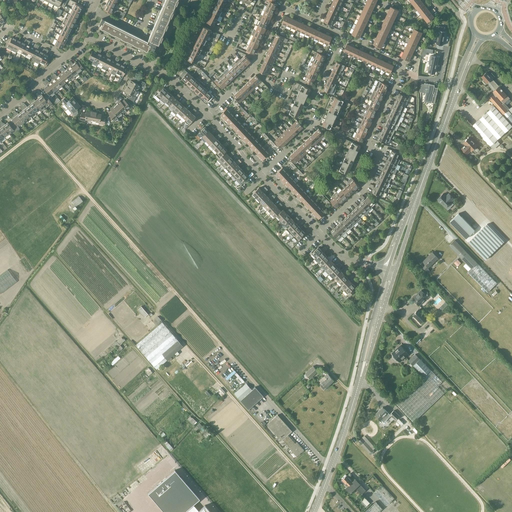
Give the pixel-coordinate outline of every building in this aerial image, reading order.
[(102,19),(99,23),(100,23),(102,24),(100,29),(115,36),(120,38),(120,39),(127,42),(132,44),(132,45),(147,52),(149,48),(153,50),(155,46),(156,44),(158,45),(161,38),(160,38),(161,36),(162,36),(165,29),(164,29),(166,24),(167,24),(170,17),(169,17),(172,12),(175,5),(176,0),(177,0),(166,0),(148,43),(104,21),(104,20),(102,19)] [(269,1),(267,6),(275,10),(277,4),(269,1)] [(375,5),(367,1),(365,6),(373,10),(375,5)] [(421,1),(414,6),(417,10),(424,5),(421,1)] [(338,10),(340,6),(332,2),(331,5),(329,4),(328,6),(338,10)] [(224,7),(216,3),(214,7),(221,11),(224,7)] [(82,7),(81,7),(75,4),(72,9),(80,13),(82,7)] [(114,8),(106,4),(103,9),(108,12),(107,13),(110,15),(114,8)] [(427,9),(424,5),(417,10),(421,14),(427,9)] [(267,6),(265,11),(272,15),(275,10),(267,6)] [(336,15),(338,10),(328,6),(327,7),(330,8),(328,11),(336,15)] [(365,6),(363,10),(370,14),(373,10),(365,6)] [(391,6),(388,11),(396,15),(399,10),(391,6)] [(221,11),(214,7),(211,12),(219,16),(221,11)] [(80,13),(72,9),(70,14),(77,18),(80,13)] [(427,9),(421,14),(424,18),(431,13),(427,9)] [(370,14),(363,10),(360,15),(368,19),(370,14)] [(265,11),(263,16),(262,16),(270,19),(272,15),(265,11)] [(334,20),(336,15),(328,11),(327,14),(325,13),(324,15),(334,20)] [(396,15),(388,11),(386,16),(394,20),(396,15)] [(219,16),(211,12),(209,16),(217,20),(219,16)] [(65,18),(75,23),(77,18),(70,14),(67,13),(65,18)] [(434,17),(431,13),(424,18),(427,22),(434,17)] [(260,15),(258,20),(268,24),(270,19),(262,16),(263,16),(260,15)] [(282,23),(286,25),(291,15),(289,15),(288,17),(285,15),(282,23)] [(286,25),(291,28),(295,20),(292,18),(293,16),(291,15),(286,25)] [(334,20),(324,15),(323,17),(325,18),(324,21),(332,25),(334,20)] [(360,15),(358,20),(366,23),(368,19),(360,15)] [(207,21),(214,25),(217,20),(209,16),(207,21)] [(386,16),(384,20),(392,24),(394,20),(386,16)] [(75,23),(65,18),(62,23),(64,24),(72,28),(75,23)] [(291,28),(296,30),(300,20),(299,19),(298,21),(295,20),(291,28)] [(268,24),(258,20),(256,25),(258,26),(266,29),(268,24)] [(296,30),(300,32),(304,24),(301,23),(302,20),(300,20),(296,30)] [(366,23),(358,20),(356,24),(364,28),(366,23)] [(392,24),(384,20),(382,25),(390,29),(392,24)] [(300,32),(305,34),(310,24),(308,23),(307,25),(304,24),(300,32)] [(72,28),(64,24),(62,29),(69,33),(72,28)] [(310,24),(305,34),(310,36),(313,28),(310,27),(311,25),(310,24)] [(356,24),(354,29),(362,33),(364,28),(356,24)] [(382,25),(380,30),(388,33),(390,29),(382,25)] [(435,31),(434,33),(438,34),(436,43),(436,44),(442,45),(445,32),(445,31),(444,31),(445,27),(444,27),(440,26),(436,25),(436,26),(435,31)] [(209,35),(212,30),(204,26),(202,31),(209,35)] [(266,29),(258,26),(256,31),(263,34),(266,29)] [(310,36),(314,38),(319,28),(317,27),(316,30),(313,28),(310,36)] [(69,33),(62,29),(60,28),(59,30),(58,31),(59,33),(60,33),(59,35),(67,38),(69,33)] [(319,40),(322,32),(320,31),(320,29),(319,28),(314,38),(319,40)] [(362,33),(354,29),(352,34),(360,38),(362,33)] [(412,33),(420,37),(422,32),(414,29),(412,33)] [(251,34),(253,36),(261,39),(263,34),(256,31),(253,30),(251,34)] [(388,33),(380,30),(378,34),(386,38),(388,33)] [(209,35),(202,31),(200,36),(207,40),(209,35)] [(319,40),(323,43),(328,33),(326,32),(325,34),(322,32),(319,40)] [(328,33),(323,43),(328,45),(332,37),(329,35),(330,33),(328,33)] [(420,37),(412,33),(410,38),(418,42),(420,37)] [(6,48),(11,50),(18,35),(17,34),(16,35),(14,39),(12,38),(12,37),(12,36),(6,48)] [(285,38),(277,34),(274,39),(283,42),(285,38)] [(378,34),(376,39),(383,43),(386,38),(378,34)] [(17,50),(21,42),(18,41),(20,37),(20,36),(18,35),(11,50),(16,52),(17,50)] [(67,38),(59,35),(57,40),(64,44),(67,38)] [(207,40),(200,36),(197,41),(205,44),(207,40)] [(261,39),(253,36),(251,40),(259,44),(261,39)] [(418,42),(410,38),(408,43),(416,46),(418,42)] [(17,50),(21,52),(27,40),(26,39),(25,39),(23,43),(21,42),(17,50)] [(283,42),(274,39),(272,43),(280,47),(283,42)] [(383,43),(376,39),(373,44),(381,48),(383,43)] [(21,52),(26,55),(30,47),(27,45),(29,41),(28,40),(27,40),(21,52)] [(54,45),(62,49),(64,44),(57,40),(54,45)] [(259,44),(251,40),(249,45),(256,49),(259,44)] [(195,45),(202,49),(205,44),(197,41),(195,45)] [(280,47),(272,43),(270,48),(278,52),(280,47)] [(343,52),(348,54),(353,44),(351,43),(350,45),(347,44),(343,52)] [(416,46),(408,43),(406,47),(414,51),(416,46)] [(33,48),(30,47),(26,55),(31,57),(36,47),(37,44),(36,44),(35,44),(33,48)] [(37,44),(36,47),(31,57),(35,59),(39,51),(36,50),(38,46),(38,45),(37,44)] [(348,54),(353,56),(356,48),(353,47),(354,45),(353,44),(348,54)] [(202,49),(195,45),(193,50),(200,53),(202,49)] [(249,45),(247,50),(246,52),(250,54),(251,52),(254,54),(256,49),(249,45)] [(414,51),(406,47),(404,52),(411,56),(414,51)] [(39,64),(40,62),(46,49),(44,48),(43,48),(41,52),(39,51),(35,59),(34,61),(39,64)] [(88,59),(93,61),(99,49),(98,48),(97,48),(95,52),(93,51),(93,50),(88,59)] [(278,52),(270,48),(268,52),(276,56),(278,52)] [(353,56),(357,58),(362,48),(360,48),(359,50),(356,48),(353,56)] [(357,58),(362,60),(366,53),(363,51),(364,49),(362,48),(357,58)] [(47,50),(46,49),(40,62),(45,64),(47,65),(50,58),(48,57),(49,55),(48,56),(46,54),(47,51),(47,50)] [(93,61),(92,63),(97,66),(98,64),(102,56),(99,54),(101,50),(101,49),(99,49),(93,61)] [(200,53),(193,50),(190,54),(198,58),(199,59),(201,56),(199,55),(200,53)] [(276,56),(268,52),(266,57),(274,61),(276,56)] [(314,57),(323,61),(326,56),(316,52),(314,57)] [(362,60),(367,63),(371,53),(370,52),(369,54),(366,53),(362,60)] [(411,56),(404,52),(401,57),(409,60),(411,56)] [(107,68),(111,60),(109,59),(110,55),(110,54),(109,53),(107,56),(106,58),(102,66),(101,68),(106,70),(107,68)] [(367,63),(371,65),(375,57),(372,55),(373,53),(371,53),(367,63)] [(198,58),(190,54),(188,59),(195,63),(198,58)] [(432,54),(429,71),(436,73),(440,56),(432,54)] [(106,58),(102,56),(98,64),(102,66),(106,58)] [(241,59),(246,66),(251,62),(245,56),(241,59)] [(371,65),(376,67),(380,57),(379,56),(378,58),(375,57),(371,65)] [(274,61),(266,57),(264,62),(272,66),(274,61)] [(311,61),(321,66),(323,61),(314,57),(313,57),(311,61)] [(376,67),(381,69),(384,61),(381,60),(382,58),(380,57),(376,67)] [(242,69),(246,66),(241,59),(239,58),(235,61),(242,69)] [(77,73),(84,68),(79,61),(77,63),(75,62),(76,63),(74,64),(71,61),(70,60),(69,61),(70,64),(72,66),(79,75),(77,73)] [(115,62),(111,60),(107,68),(111,70),(115,62)] [(381,69),(385,71),(390,61),(388,60),(387,62),(384,61),(381,69)] [(231,65),(238,73),(242,69),(235,61),(231,65)] [(321,66),(311,61),(309,66),(319,70),(321,66)] [(346,66),(336,61),(334,66),(344,71),(346,66)] [(390,61),(385,71),(390,73),(394,65),(390,64),(391,62),(390,61)] [(111,70),(116,73),(120,65),(115,62),(111,70)] [(122,66),(120,65),(116,73),(120,75),(119,77),(122,78),(125,71),(123,71),(127,63),(125,62),(124,62),(122,66)] [(272,66),(264,62),(262,66),(270,70),(272,66)] [(227,69),(229,71),(235,77),(238,73),(231,65),(227,69)] [(79,75),(72,66),(68,69),(75,78),(79,75)] [(270,70),(262,66),(259,71),(268,75),(270,70)] [(307,71),(317,75),(319,70),(309,66),(307,71)] [(344,71),(334,66),(332,71),(340,74),(342,75),(344,71)] [(61,68),(62,70),(64,72),(69,79),(71,81),(75,78),(68,69),(66,70),(63,67),(62,67),(61,68)] [(184,70),(180,76),(182,78),(182,79),(186,82),(192,76),(184,70)] [(225,74),(231,80),(235,77),(229,71),(225,74)] [(307,76),(315,80),(317,75),(307,71),(305,75),(307,76)] [(340,74),(332,71),(330,75),(340,80),(340,78),(339,77),(340,74)] [(65,82),(69,79),(64,72),(60,75),(65,82)] [(223,72),(219,76),(227,84),(231,80),(225,74),(223,72)] [(486,73),(482,77),(484,80),(483,81),(485,84),(487,83),(489,82),(492,79),(493,78),(491,75),(490,76),(486,73)] [(52,82),(57,89),(61,86),(52,74),(52,75),(51,76),(54,80),(52,82)] [(57,78),(54,74),(53,74),(52,74),(61,86),(65,82),(60,75),(57,78)] [(262,81),(256,75),(252,78),(258,85),(262,81)] [(340,80),(330,75),(328,80),(336,84),(337,81),(339,82),(340,80)] [(192,76),(186,82),(190,86),(197,78),(195,79),(192,76)] [(219,76),(214,81),(220,88),(222,87),(223,88),(227,84),(219,76)] [(307,76),(304,81),(312,85),(315,80),(307,76)] [(127,85),(137,90),(140,85),(142,86),(144,82),(134,77),(132,81),(130,80),(127,85)] [(197,78),(190,86),(194,90),(200,84),(202,82),(197,78)] [(258,85),(252,78),(248,82),(254,88),(258,85)] [(482,117),(471,127),(489,147),(498,139),(500,137),(511,126),(511,125),(502,115),(503,114),(511,123),(511,115),(507,110),(509,109),(511,113),(511,106),(510,108),(504,103),(510,98),(492,79),(489,82),(496,89),(493,92),(494,92),(488,97),(495,105),(482,117)] [(44,81),(53,92),(55,94),(59,91),(57,89),(52,82),(49,84),(46,80),(45,80),(44,81)] [(336,84),(328,80),(326,85),(334,88),(336,84)] [(50,101),(52,99),(49,95),(53,92),(44,81),(43,81),(43,82),(46,86),(44,88),(43,87),(45,89),(42,91),(45,95),(50,101)] [(378,81),(376,86),(386,90),(388,85),(378,81)] [(200,84),(194,90),(198,93),(204,87),(205,85),(202,82),(200,84)] [(254,88),(248,82),(244,85),(251,92),(254,88)] [(419,90),(419,92),(420,91),(422,91),(426,92),(425,98),(429,98),(428,101),(431,102),(435,103),(436,97),(438,88),(434,87),(434,85),(434,86),(430,85),(430,84),(424,83),(424,84),(421,83),(419,90)] [(137,90),(127,85),(124,91),(128,93),(126,96),(133,101),(135,96),(134,96),(137,90)] [(251,92),(244,85),(241,89),(247,95),(251,92)] [(310,89),(302,85),(289,113),(297,117),(310,89)] [(326,85),(323,90),(331,93),(334,88),(326,85)] [(374,90),(384,95),(386,90),(376,86),(374,90)] [(161,99),(168,91),(164,88),(163,88),(161,87),(155,94),(161,99)] [(202,97),(208,91),(209,89),(207,87),(205,89),(204,87),(198,93),(202,97)] [(247,95),(241,89),(237,92),(243,99),(247,95)] [(374,90),(371,95),(382,99),(384,95),(374,90)] [(165,103),(166,101),(172,95),(168,91),(161,99),(165,103)] [(208,91),(202,97),(206,101),(207,100),(209,102),(214,96),(208,91)] [(243,99),(237,92),(233,96),(239,102),(243,99)] [(397,95),(396,96),(397,96),(396,97),(407,102),(409,97),(407,97),(408,95),(401,92),(400,93),(399,93),(398,95),(397,95)] [(50,101),(45,95),(43,97),(41,94),(39,96),(40,97),(37,99),(45,108),(52,103),(50,101)] [(166,101),(170,105),(176,99),(172,95),(166,101)] [(369,99),(372,100),(380,104),(382,99),(371,95),(369,99)] [(405,107),(407,102),(396,97),(397,96),(396,96),(395,95),(393,98),(395,99),(396,98),(397,98),(395,102),(405,107)] [(29,97),(28,99),(31,103),(29,105),(35,113),(39,110),(30,98),(29,97)] [(45,108),(37,99),(35,100),(33,100),(33,99),(31,97),(30,98),(39,110),(41,112),(45,108)] [(67,109),(76,101),(72,97),(68,100),(65,97),(61,100),(65,104),(63,105),(67,109)] [(335,97),(322,125),(331,129),(344,101),(335,97)] [(486,97),(480,103),(482,105),(488,99),(486,97)] [(170,105),(174,109),(180,102),(176,99),(170,105)] [(120,101),(115,105),(123,113),(130,107),(124,100),(121,102),(120,101)] [(380,104),(372,100),(369,105),(377,109),(380,104)] [(70,114),(72,112),(76,116),(78,113),(76,110),(80,106),(76,101),(67,109),(70,114)] [(180,102),(174,109),(178,112),(184,106),(180,102)] [(395,102),(393,107),(403,112),(405,107),(395,102)] [(23,103),(21,104),(31,117),(35,113),(29,105),(27,107),(24,103),(23,103)] [(21,104),(20,105),(20,106),(23,110),(20,112),(27,120),(28,122),(32,118),(31,117),(21,104)] [(367,104),(365,109),(375,113),(377,109),(369,105),(367,104)] [(389,107),(391,108),(390,109),(392,109),(391,112),(401,116),(403,112),(393,107),(392,106),(392,105),(391,104),(389,107)] [(118,118),(123,113),(115,105),(111,110),(112,111),(109,113),(110,115),(110,116),(114,121),(115,121),(116,122),(117,123),(118,122),(119,122),(119,120),(119,119),(118,118)] [(188,109),(184,106),(178,112),(182,116),(188,109)] [(223,120),(231,112),(227,108),(221,114),(223,117),(221,118),(223,120)] [(190,111),(188,109),(182,116),(186,120),(192,113),(193,112),(192,111),(190,111)] [(365,109),(363,113),(373,118),(375,113),(365,109)] [(22,123),(27,120),(20,112),(18,114),(18,113),(16,114),(16,113),(16,112),(14,110),(13,111),(22,123)] [(92,121),(94,111),(90,110),(90,112),(86,111),(86,113),(82,113),(82,114),(81,114),(80,120),(85,121),(85,120),(92,121)] [(15,123),(13,125),(17,130),(19,128),(18,127),(22,123),(13,111),(12,112),(13,115),(14,114),(15,115),(14,116),(14,117),(12,119),(15,123)] [(98,112),(94,111),(92,121),(99,122),(99,124),(104,124),(105,119),(104,118),(104,117),(100,116),(101,114),(97,113),(98,112)] [(231,112),(223,120),(224,121),(226,119),(228,122),(234,116),(231,112)] [(387,116),(399,121),(401,116),(391,112),(390,114),(388,113),(388,114),(387,116)] [(192,113),(186,120),(185,121),(185,122),(186,123),(187,124),(188,124),(189,125),(191,122),(192,122),(192,121),(196,117),(192,113)] [(362,115),(364,116),(363,119),(371,123),(373,118),(363,113),(362,115)] [(386,121),(396,126),(399,121),(387,116),(388,114),(386,113),(385,116),(386,117),(386,118),(387,118),(386,121)] [(234,116),(228,122),(230,124),(228,126),(230,127),(238,120),(234,116)] [(363,119),(361,124),(369,127),(371,123),(363,119)] [(238,120),(230,127),(231,129),(233,127),(235,129),(241,123),(238,120)] [(297,120),(293,124),(299,130),(303,127),(297,120)] [(15,132),(17,130),(13,125),(11,127),(8,122),(5,124),(4,123),(3,124),(3,123),(1,121),(0,121),(0,122),(9,134),(14,130),(15,132)] [(384,125),(394,130),(396,126),(386,121),(385,123),(384,122),(383,123),(382,123),(381,125),(382,126),(383,125),(384,125)] [(1,127),(0,127),(0,131),(5,137),(9,134),(0,122),(0,124),(0,125),(1,125),(1,126),(0,127),(1,127)] [(241,123),(235,129),(237,132),(235,133),(237,135),(245,127),(241,123)] [(299,130),(293,124),(289,127),(296,134),(299,130)] [(369,127),(361,124),(359,128),(367,132),(369,127)] [(382,130),(392,135),(394,130),(384,125),(382,130)] [(207,129),(205,127),(197,134),(201,138),(203,137),(209,131),(210,130),(211,131),(212,130),(210,127),(209,128),(208,128),(207,129)] [(242,137),(248,131),(245,127),(237,135),(238,136),(240,134),(242,137)] [(296,134),(289,127),(286,131),(292,137),(296,134)] [(325,135),(319,128),(315,132),(321,139),(325,135)] [(359,128),(357,133),(365,136),(367,132),(359,128)] [(382,130),(381,132),(380,131),(379,133),(378,132),(376,135),(378,135),(379,134),(380,135),(388,138),(388,139),(390,139),(390,140),(392,135),(382,130)] [(203,137),(206,141),(213,135),(209,131),(203,137)] [(248,131),(242,137),(244,139),(242,141),(244,142),(252,134),(248,131)] [(292,137),(286,131),(282,134),(288,141),(292,137)] [(321,139),(315,132),(311,136),(317,142),(321,139)] [(357,133),(354,138),(362,141),(365,136),(357,133)] [(252,134),(244,142),(245,143),(247,142),(249,144),(255,138),(252,134)] [(288,141),(282,134),(278,138),(284,144),(288,141)] [(378,139),(388,144),(390,139),(388,139),(388,138),(380,135),(379,134),(378,135),(378,136),(378,137),(379,137),(378,139)] [(213,135),(206,141),(210,144),(216,138),(213,135)] [(307,139),(314,146),(317,142),(311,136),(307,139)] [(466,154),(470,150),(471,151),(477,146),(469,137),(468,139),(466,139),(465,140),(464,141),(464,142),(464,143),(466,145),(462,149),(466,154)] [(216,138),(210,144),(214,148),(220,142),(216,138)] [(255,138),(249,144),(251,147),(249,148),(251,150),(259,142),(255,138)] [(278,138),(274,141),(281,148),(284,144),(278,138)] [(304,143),(310,149),(314,146),(307,139),(304,143)] [(220,142),(214,148),(217,152),(224,146),(220,142)] [(259,142),(251,150),(252,151),(254,149),(256,152),(262,146),(259,142)] [(360,146),(352,142),(339,170),(347,174),(360,146)] [(310,149),(304,143),(300,146),(306,153),(310,149)] [(226,152),(228,150),(224,146),(217,152),(215,154),(219,158),(221,156),(226,152)] [(262,146),(256,152),(258,154),(256,156),(258,157),(266,149),(262,146)] [(296,150),(303,156),(306,153),(300,146),(296,150)] [(391,152),(390,155),(398,159),(400,154),(387,148),(386,150),(390,151),(391,152)] [(266,149),(258,157),(259,158),(261,157),(263,159),(269,153),(266,149)] [(303,156),(296,150),(293,153),(299,160),(303,156)] [(221,164),(229,156),(226,152),(221,156),(219,158),(217,160),(221,164)] [(293,153),(289,157),(295,163),(299,160),(293,153)] [(400,160),(398,159),(390,155),(387,159),(398,164),(400,160)] [(229,156),(221,164),(225,168),(233,160),(229,156)] [(387,159),(385,164),(393,168),(395,169),(398,164),(387,159)] [(228,172),(237,164),(233,160),(225,168),(228,172)] [(237,164),(228,172),(232,176),(240,168),(237,164)] [(393,168),(385,164),(383,169),(391,172),(393,168)] [(286,171),(283,167),(276,173),(279,176),(277,178),(278,179),(286,171)] [(236,179),(244,172),(240,168),(232,176),(236,179)] [(383,169),(381,173),(391,178),(393,174),(391,172),(383,169)] [(284,181),(290,175),(286,171),(278,179),(280,180),(281,179),(284,181)] [(244,172),(236,179),(241,185),(243,183),(244,183),(249,178),(247,176),(248,176),(244,172)] [(391,178),(381,173),(379,178),(389,183),(391,178)] [(290,175),(284,181),(286,184),(284,185),(285,186),(293,179),(290,175)] [(378,181),(377,183),(387,187),(389,183),(379,178),(378,177),(378,176),(377,175),(375,178),(377,179),(376,180),(378,181)] [(347,181),(349,183),(355,190),(359,186),(353,179),(353,180),(351,178),(347,181)] [(293,179),(285,186),(287,188),(288,186),(291,189),(297,183),(293,179)] [(292,194),(300,186),(297,183),(291,189),(293,191),(291,192),(292,194)] [(355,190),(349,183),(345,187),(351,193),(355,190)] [(387,187),(377,183),(375,187),(385,192),(387,187)] [(385,192),(375,187),(373,187),(374,185),(372,184),(371,187),(372,188),(373,189),(373,190),(372,192),(383,197),(385,192)] [(298,196),(304,190),(300,186),(292,194),(294,195),(295,194),(298,196)] [(256,198),(263,192),(259,187),(252,194),(256,198)] [(345,187),(341,190),(348,197),(351,193),(345,187)] [(304,190),(298,196),(300,198),(298,200),(299,201),(307,194),(304,190)] [(341,190),(338,194),(344,200),(348,197),(341,190)] [(263,192),(256,198),(260,202),(266,196),(263,192)] [(332,195),(334,197),(340,203),(344,200),(338,194),(336,192),(332,195)] [(307,194),(299,201),(301,203),(302,201),(305,203),(311,197),(307,194)] [(446,196),(443,194),(437,199),(439,200),(439,201),(439,202),(440,203),(441,203),(446,208),(451,202),(454,199),(449,194),(446,196)] [(79,196),(72,201),(76,206),(83,201),(79,196)] [(266,196),(260,202),(264,205),(270,199),(271,198),(272,200),(273,198),(271,196),(270,197),(269,199),(266,196)] [(362,202),(361,203),(367,210),(369,212),(372,208),(371,206),(365,200),(364,200),(363,199),(365,198),(363,196),(361,199),(362,200),(361,201),(362,202)] [(371,206),(374,203),(368,196),(365,200),(371,206)] [(311,197),(305,203),(307,206),(305,207),(306,209),(314,201),(311,197)] [(336,207),(340,203),(334,197),(330,201),(336,207)] [(270,199),(264,205),(267,209),(274,203),(270,199)] [(314,201),(306,209),(308,210),(309,208),(312,211),(318,205),(314,201)] [(274,203),(267,209),(271,213),(278,207),(274,203)] [(356,208),(353,210),(359,217),(363,213),(357,207),(356,206),(357,205),(356,203),(354,206),(355,207),(356,208)] [(367,210),(361,203),(357,207),(363,213),(367,210)] [(318,205),(312,211),(314,213),(312,215),(313,216),(321,209),(318,205)] [(278,207),(271,213),(275,217),(277,216),(281,211),(278,207)] [(280,220),(287,213),(283,209),(281,211),(277,216),(280,220)] [(319,218),(324,213),(325,212),(321,209),(313,216),(315,217),(316,216),(319,218)] [(349,215),(346,217),(354,225),(357,222),(350,214),(349,213),(350,212),(349,210),(346,212),(348,214),(349,215)] [(359,217),(353,210),(350,214),(357,222),(361,219),(359,217)] [(284,223),(290,217),(287,213),(280,220),(284,223)] [(466,239),(475,230),(458,213),(450,222),(466,239)] [(284,223),(288,227),(294,221),(290,217),(284,223)] [(346,232),(350,229),(342,221),(341,220),(342,219),(341,217),(339,220),(340,221),(340,222),(340,223),(339,224),(346,232)] [(346,217),(342,221),(350,229),(354,225),(346,217)] [(288,227),(286,229),(290,233),(298,225),(294,221),(288,227)] [(339,224),(335,228),(341,234),(343,236),(346,232),(339,224)] [(298,225),(290,233),(293,237),(302,229),(298,225)] [(341,234),(335,228),(331,231),(337,238),(341,234)] [(302,229),(293,237),(297,241),(305,233),(302,229)] [(497,283),(455,240),(450,245),(460,255),(459,255),(471,268),(468,271),(488,292),(497,283)] [(312,254),(316,257),(322,251),(318,247),(314,251),(313,250),(309,253),(311,255),(312,254)] [(314,259),(318,263),(326,255),(322,251),(316,257),(314,259)] [(438,258),(432,252),(423,261),(426,264),(423,267),(426,270),(438,258)] [(322,266),(331,258),(330,257),(329,256),(328,257),(326,255),(318,263),(318,264),(320,265),(322,266)] [(325,270),(327,269),(333,263),(331,261),(332,260),(332,259),(331,258),(322,266),(323,268),(324,270),(325,270)] [(333,263),(327,269),(325,270),(325,271),(329,275),(330,273),(337,267),(338,266),(337,265),(337,264),(336,265),(335,265),(333,263)] [(334,277),(341,271),(337,267),(330,273),(329,275),(332,278),(334,277)] [(334,277),(338,281),(344,275),(341,271),(334,277)] [(338,281),(342,285),(348,279),(346,276),(347,275),(346,275),(348,274),(346,271),(344,273),(345,274),(344,275),(338,281)] [(342,285),(345,289),(353,282),(354,283),(355,282),(353,279),(352,280),(351,280),(350,281),(348,279),(342,285)] [(354,283),(353,282),(343,290),(349,297),(355,291),(353,289),(355,287),(353,284),(354,283)] [(430,294),(427,291),(424,293),(421,290),(413,299),(420,305),(430,294)] [(137,309),(144,317),(148,314),(141,306),(137,309)] [(419,309),(413,315),(421,323),(427,318),(419,309)] [(157,370),(178,351),(183,347),(162,322),(135,345),(157,370)] [(119,351),(123,348),(120,345),(122,343),(125,340),(124,338),(123,339),(121,337),(112,345),(114,347),(115,346),(119,351)] [(396,358),(399,361),(407,353),(402,347),(393,354),(394,355),(393,356),(393,357),(394,358),(395,358),(396,358)] [(424,376),(396,403),(414,422),(444,393),(437,386),(442,382),(431,370),(430,370),(415,354),(408,361),(409,361),(424,376)] [(305,373),(310,379),(318,371),(313,366),(305,373)] [(327,373),(324,376),(326,378),(321,383),(322,384),(320,386),(324,389),(326,387),(326,388),(334,381),(327,373)] [(248,409),(250,407),(263,396),(255,387),(252,390),(246,383),(234,394),(240,400),(248,409)] [(382,407),(376,415),(381,420),(381,419),(384,422),(391,415),(396,420),(400,415),(394,410),(390,414),(382,407)] [(273,419),(267,425),(282,441),(283,440),(290,448),(290,449),(294,453),(294,454),(297,456),(304,450),(297,442),(296,443),(294,445),(287,436),(292,431),(278,415),(273,419)] [(362,437),(358,441),(359,442),(369,453),(373,450),(366,442),(362,437)] [(175,471),(148,494),(163,511),(210,511),(205,505),(198,511),(196,511),(191,511),(189,508),(199,499),(175,471)] [(355,487),(361,494),(366,490),(360,483),(355,478),(353,481),(347,474),(346,475),(345,475),(345,476),(344,477),(342,479),(345,482),(344,483),(347,486),(346,487),(350,492),(355,487)] [(378,511),(383,508),(376,501),(363,511),(378,511)]
